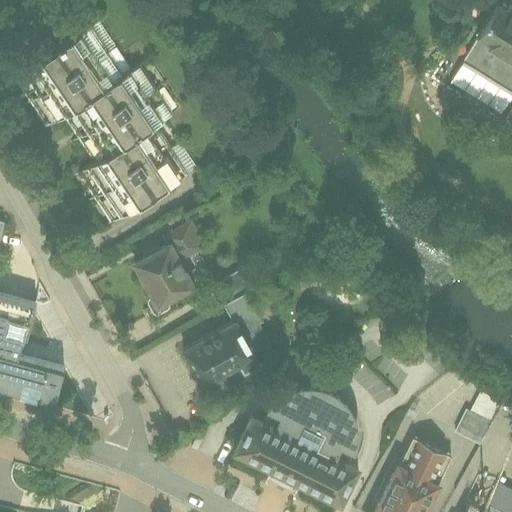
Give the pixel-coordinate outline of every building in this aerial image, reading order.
[(494,0),(461,54),(511,86),(511,10),(495,0),(494,0)] [(80,31),(15,71),(45,120),(59,112),(89,161),(76,169),(109,223),(174,184),(143,132),(156,124),(125,74),(112,83),(80,31)] [(132,265),(153,303),(192,281),(194,280),(182,259),(204,247),(191,225),(167,238),(170,244),(132,265)] [(228,274),(211,284),(218,295),(234,285),(228,274)] [(232,316),(178,348),(201,386),(272,343),(259,322),(263,320),(245,289),(223,302),(232,316)] [(0,386),(57,399),(66,362),(21,351),(32,301),(0,293),(0,386)] [(251,401),(230,441),(338,496),(359,456),(349,451),(354,442),(356,426),(354,414),(350,403),(341,392),(328,383),(313,379),(299,380),(288,383),(278,389),(270,398),(264,408),(251,401)] [(479,442),(501,402),(477,389),(455,429),(479,442)] [(408,430),(368,511),(420,511),(450,450),(408,430)]
